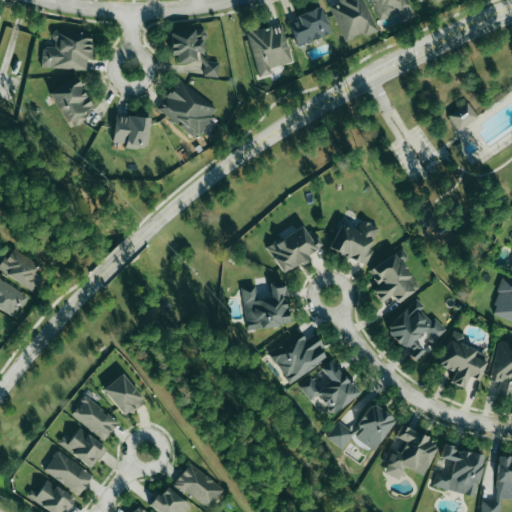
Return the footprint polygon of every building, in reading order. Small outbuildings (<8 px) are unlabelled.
[(331,0),(328,1),(344,42),(375,30),(363,0),(331,0)] [(368,0),(378,20),(399,11),(404,21),(413,16),(405,0),(368,0)] [(297,46),(330,33),(320,7),(286,20),(297,46)] [(269,67),(291,62),(281,22),(246,31),(257,77),(270,73),(269,67)] [(170,55),(176,55),(176,62),(195,61),(195,51),(204,51),(203,29),(169,31),(170,55)] [(90,59),(91,33),(52,32),(52,47),(41,47),(41,68),(86,69),(86,59),(90,59)] [(203,76),(217,77),(218,62),(204,61),(203,76)] [(86,119),(83,111),(90,108),(77,78),(50,89),(67,127),(86,119)] [(217,108),(177,80),(156,110),(195,138),(217,108)] [(464,103),(445,116),(454,131),(474,118),(464,103)] [(112,142),(124,143),(123,145),(146,147),(149,118),(115,114),(112,142)] [(377,227),(361,220),(358,228),(340,221),(329,250),(366,264),(372,249),(369,248),(377,227)] [(282,273),(309,258),(307,254),(321,246),(312,232),(306,235),(301,226),(266,246),(282,273)] [(46,272),(9,249),(0,263),(0,271),(33,292),(46,272)] [(418,289),(402,262),(408,259),(402,249),(367,268),(378,287),(372,290),(379,302),(392,295),(396,301),(418,289)] [(511,282),(502,278),(490,313),(511,321),(511,282)] [(26,295),(0,279),(0,309),(12,317),(26,295)] [(240,288),(246,329),(288,323),(282,281),(268,283),(270,297),(256,300),(254,286),(240,288)] [(385,326),(412,360),(424,351),(415,340),(425,332),(432,341),(445,331),(434,317),(429,321),(420,309),(423,307),(417,300),(385,326)] [(488,354),(461,344),(464,335),(452,330),(438,365),(454,371),(450,382),(463,387),(467,376),(478,380),(488,354)] [(327,354),(313,336),(307,341),(300,332),(269,356),(290,383),(327,354)] [(511,349),(506,348),(507,342),(497,340),(489,380),(500,382),(497,394),(510,396),(511,391),(511,349)] [(316,395),(331,414),(358,394),(331,359),(317,370),(320,375),(301,389),(309,400),(316,395)] [(123,416),(143,401),(122,373),(102,388),(123,416)] [(69,414),(102,440),(118,422),(85,395),(69,414)] [(354,438),(374,450),(393,417),(369,403),(356,426),(360,429),(354,438)] [(325,437),(341,449),(353,433),(338,421),(325,437)] [(423,475),(436,440),(400,426),(395,438),(404,441),(399,453),(392,450),(382,473),(398,479),(403,468),(423,475)] [(106,447),(77,429),(70,439),(63,434),(56,444),(93,467),(106,447)] [(473,496),(483,456),(442,445),(438,462),(431,486),(473,496)] [(43,470),(77,495),(92,475),(57,450),(43,470)] [(499,511),(500,498),(511,498),(511,456),(496,456),(495,500),(481,500),(480,511),(499,511)] [(206,509),(223,489),(189,463),(173,483),(206,509)] [(39,492),(31,488),(25,498),(51,511),(59,511),(62,508),(68,511),(75,497),(44,481),(39,492)] [(150,506),(158,511),(188,511),(193,506),(163,486),(150,506)]
